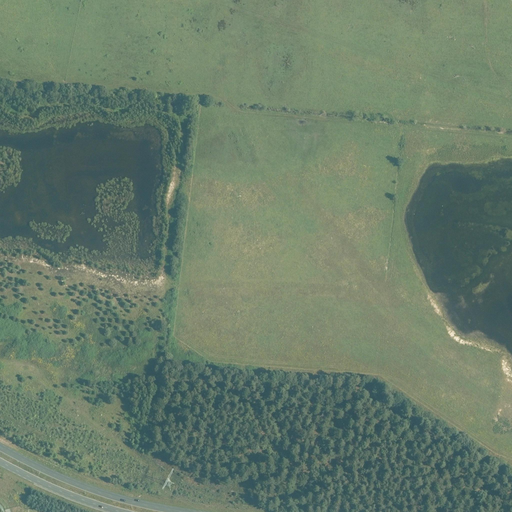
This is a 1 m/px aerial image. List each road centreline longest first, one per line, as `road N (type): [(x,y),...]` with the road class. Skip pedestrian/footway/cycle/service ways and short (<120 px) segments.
road 1 (track): [(0,86),(511,134)]
road 2 (primary): [(188,511),(67,480),(0,446)]
road 3 (primary): [(0,465),(111,511)]
